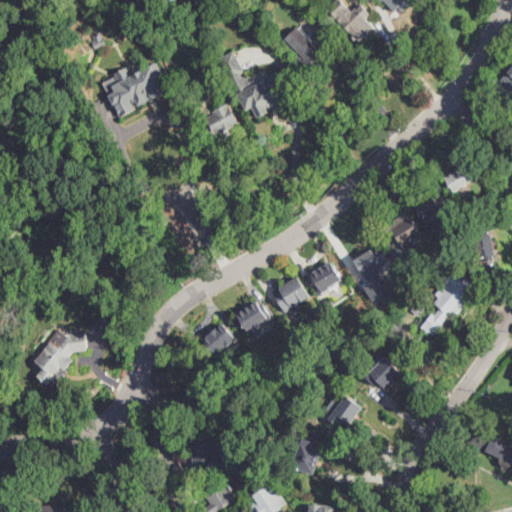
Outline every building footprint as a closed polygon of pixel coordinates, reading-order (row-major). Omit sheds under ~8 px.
[(338,0),(342,0),(354,12),(357,9),(358,9),(362,5),(366,9),(371,13),(366,17),(367,18),(367,19),(352,33),(329,9),(338,0)] [(315,44),(317,46),(320,44),(328,52),(325,55),(327,57),(306,77),(299,69),(304,64),(297,57),(301,53),(295,47),(286,38),(292,32),(298,27),(300,29),(315,44)] [(96,48),(93,40),(105,36),(107,44),(96,48)] [(158,61),(173,90),(155,99),(150,91),(148,93),(151,99),(140,105),(138,102),(135,103),(137,107),(121,115),(104,81),(117,74),(116,72),(128,66),(132,74),(158,61)] [(235,63),(240,72),(242,71),(245,77),(234,84),(226,68),(235,63)] [(511,89),(511,66),(500,79),(511,90),(511,89)] [(195,89),(185,93),(181,85),(190,80),(195,89)] [(269,83),(279,99),(277,100),(273,102),(252,115),(237,92),(247,87),(251,94),(269,83)] [(239,124),(211,138),(207,129),(211,127),(206,117),(214,113),(213,110),(228,103),(239,124)] [(466,165),(468,169),(473,165),(480,176),(479,176),(455,192),(446,178),(466,165)] [(439,225),(434,228),(430,231),(427,226),(425,227),(422,222),(425,220),(422,215),(417,207),(437,194),(440,193),(442,197),(449,207),(446,208),(448,211),(442,215),(436,219),(435,219),(439,225)] [(419,237),(424,244),(417,249),(415,246),(412,241),(410,243),(405,246),(404,247),(399,240),(396,243),(394,241),(385,227),(386,227),(403,215),(404,215),(407,212),(408,212),(411,215),(424,234),(419,237)] [(489,229),(490,235),(493,234),(497,254),(495,255),(496,259),(486,261),(485,256),(483,257),(479,257),(474,253),(473,251),(472,243),(477,236),(481,235),(480,231),(489,229)] [(380,248),(389,262),(367,277),(356,261),(372,250),(374,252),(380,248)] [(331,290),(324,294),(313,273),(333,262),(343,280),(342,280),(330,287),(331,290)] [(464,307),(458,315),(453,310),(443,322),(445,324),(442,327),(433,338),(421,328),(433,313),(435,315),(441,308),(435,303),(440,297),(436,294),(456,269),(480,289),(476,294),(475,295),(467,305),(464,307)] [(291,309),(286,312),(279,301),(274,293),(279,290),(286,285),(289,284),(298,277),(310,295),(311,296),(301,303),(291,309)] [(434,301),(419,316),(407,305),(406,304),(408,303),(421,288),(434,301)] [(396,296),(390,302),(385,296),(392,291),(396,296)] [(333,303),(327,308),(323,303),(330,298),(333,303)] [(258,301),(260,304),(263,302),(272,317),(264,322),(249,331),(248,332),(237,313),(248,307),(250,306),(255,303),(258,301)] [(321,311),(315,315),(312,311),(318,307),(321,311)] [(402,329),(397,335),(396,334),(388,328),(390,326),(394,321),(402,329)] [(230,345),(217,356),(204,340),(225,323),(238,339),(237,339),(230,345)] [(59,330),(65,335),(86,333),(86,334),(87,348),(88,350),(75,352),(70,358),(73,360),(54,387),(38,375),(44,368),(35,362),(59,330)] [(347,351),(342,358),(335,352),(341,346),(347,351)] [(238,353),(233,358),(228,353),(233,348),(238,353)] [(402,372),(395,379),(393,380),(386,387),(381,382),(380,381),(375,385),(365,374),(369,370),(371,373),(377,366),(387,357),(401,371),(402,372)] [(329,370),(324,376),(317,369),(322,364),(329,370)] [(347,395),(365,408),(359,416),(358,417),(353,424),(347,420),(341,428),(332,421),(328,418),(331,414),(333,412),(332,412),(330,410),(328,408),(335,398),(342,402),(347,395)] [(479,427),(506,440),(508,435),(511,437),(511,467),(510,468),(507,468),(506,468),(503,466),(500,461),(500,458),(480,447),(478,447),(471,443),(479,427)] [(220,437),(222,452),(228,451),(231,467),(215,469),(214,463),(209,464),(210,471),(196,473),(195,471),(193,459),(193,456),(195,455),(193,442),(220,437)] [(304,437),(319,443),(317,449),(320,450),(322,450),(324,451),(320,461),(319,464),(315,475),(293,467),(294,466),(298,453),(294,451),(297,442),(298,440),(299,441),(303,442),(304,437)] [(221,479),(225,486),(231,482),(236,490),(230,494),(235,500),(216,511),(210,511),(207,507),(209,505),(206,500),(201,493),(203,491),(221,479)] [(269,488),(271,490),(276,486),(288,503),(281,507),(284,511),(256,511),(251,504),(258,500),(255,495),(256,494),(267,486),(269,488)] [(34,501),(35,506),(48,505),(50,505),(67,504),(67,511),(21,511),(21,502),(24,502),(34,501)] [(334,511),(335,504),(310,503),(309,511),(334,511)]
